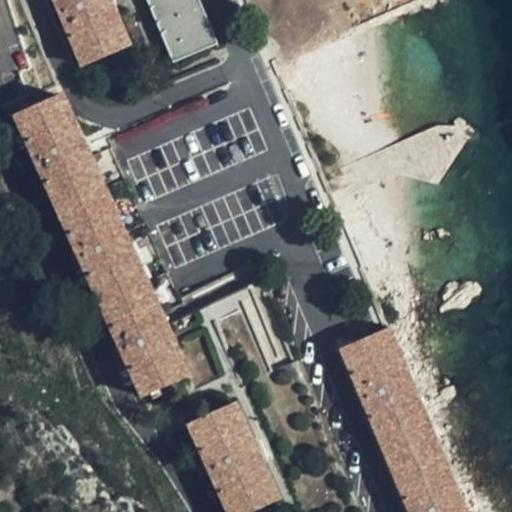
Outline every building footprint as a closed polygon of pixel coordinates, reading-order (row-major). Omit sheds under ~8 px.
[(136,49),(114,0),(60,0),(91,68),(136,49)] [(204,0),(148,0),(175,60),(220,39),(204,0)] [(192,378),(69,101),(20,122),(145,399),(192,378)] [(466,511),(429,426),(391,334),(389,335),(342,356),(410,511),(466,511)] [(247,511),(279,498),(238,403),(194,422),(233,511),(247,511)]
